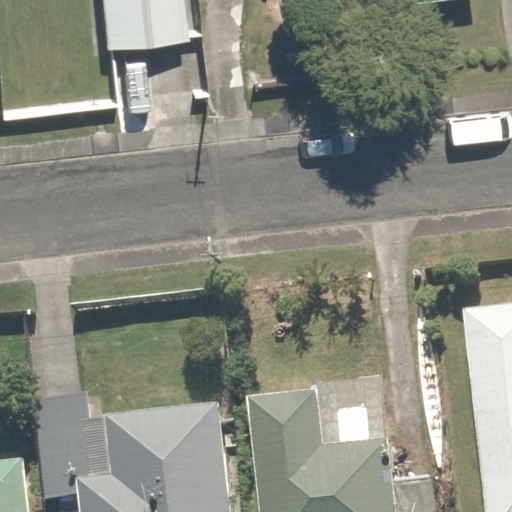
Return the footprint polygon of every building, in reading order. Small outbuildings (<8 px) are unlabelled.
[(81,0),(85,63),(181,57),(177,0),(81,0)] [(511,511),(511,312),(471,318),(494,511),(511,511)] [(330,452),(323,395),(255,403),(266,511),(403,511),(396,445),(330,452)] [(237,511),(225,408),(112,421),(119,480),(85,484),(88,511),(237,511)] [(0,511),(35,511),(30,466),(0,469),(0,511)]
